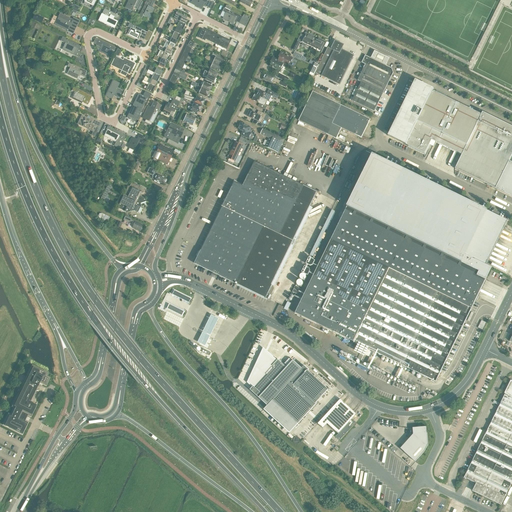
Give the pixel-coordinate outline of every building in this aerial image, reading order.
[(138,10),(142,2),(139,0),(128,0),(129,0),(125,8),(132,11),(133,8),(138,10)] [(151,15),(154,9),(152,8),(154,3),(149,0),(146,0),(138,17),(142,19),(143,16),(147,18),(149,14),(151,15)] [(202,9),(204,6),(211,9),(214,3),(207,0),(192,0),(191,2),(195,4),(195,6),(202,9)] [(239,24),(242,17),(230,11),(231,9),(229,7),(226,5),(224,8),(223,12),(225,13),(223,18),(226,19),(225,21),(232,24),(234,21),(239,24)] [(116,18),(118,16),(107,11),(104,9),(102,14),(99,20),(107,23),(106,25),(114,28),(117,22),(113,19),(114,17),(116,18)] [(182,31),(187,20),(181,17),(182,15),(176,12),(173,18),(179,21),(176,28),(182,31)] [(35,14),(32,19),(41,23),(43,18),(35,14)] [(60,14),(58,17),(60,19),(58,23),(62,25),(61,26),(68,30),(74,33),(79,23),(80,21),(73,18),(72,20),(60,14)] [(129,24),(128,27),(131,29),(129,33),(132,35),(131,36),(138,39),(138,40),(139,37),(139,36),(141,37),(141,38),(148,42),(152,32),(148,31),(147,32),(144,31),(129,24)] [(177,41),(182,31),(176,28),(170,25),(168,29),(174,32),(171,38),(177,41)] [(214,40),(217,34),(206,29),(205,30),(202,29),(198,38),(205,41),(205,39),(216,44),(217,42),(214,40)] [(226,50),(231,41),(217,34),(214,40),(217,42),(216,44),(226,50)] [(311,47),(315,39),(306,34),(305,36),(301,34),(293,50),(296,51),(301,42),(302,43),(311,47)] [(172,51),(177,41),(171,38),(165,35),(163,39),(169,42),(166,48),(172,51)] [(77,57),(80,52),(82,47),(64,38),(62,38),(60,41),(65,43),(62,50),(65,51),(77,57)] [(317,40),(315,39),(311,47),(320,51),(322,52),(326,42),(318,38),(317,40)] [(114,51),(116,48),(98,39),(96,45),(96,48),(97,49),(98,50),(99,51),(99,52),(106,55),(106,54),(109,55),(111,50),(114,51)] [(354,55),(341,49),(343,45),(335,41),(331,49),(334,50),(334,51),(327,48),(324,55),(320,63),(315,73),(339,85),(354,55)] [(167,62),(172,51),(166,48),(160,45),(158,49),(161,51),(158,57),(161,58),(161,59),(167,62)] [(390,58),(374,51),(371,57),(386,65),(390,58)] [(288,66),(292,58),(282,53),(278,61),(284,64),(288,66)] [(205,57),(204,59),(205,59),(209,61),(221,66),(222,64),(223,63),(223,62),(223,61),(222,61),(221,60),(223,57),(217,55),(216,56),(216,58),(215,57),(214,60),(211,58),(210,57),(208,56),(206,56),(205,57)] [(361,82),(352,101),(374,111),(391,77),(393,73),(391,68),(365,55),(362,63),(365,65),(357,80),(361,82)] [(123,60),(115,56),(111,65),(121,70),(120,74),(125,76),(127,73),(130,75),(132,69),(135,63),(124,58),(123,60)] [(162,72),(167,62),(161,59),(161,58),(158,57),(155,56),(153,60),(159,63),(156,69),(162,72)] [(280,71),(284,64),(278,61),(274,59),(270,66),(280,71)] [(209,61),(209,63),(212,64),(210,68),(218,72),(221,66),(209,61)] [(314,62),(308,75),(312,77),(314,74),(319,65),(316,63),(314,62)] [(84,77),(87,72),(69,63),(67,66),(70,68),(68,73),(71,74),(70,76),(77,79),(79,75),(84,77)] [(157,82),(162,72),(156,69),(150,66),(148,70),(154,73),(151,79),(151,80),(157,82)] [(201,69),(200,71),(215,78),(216,77),(217,76),(217,75),(217,74),(218,74),(210,70),(208,72),(204,70),(201,69)] [(200,71),(199,74),(202,75),(206,77),(205,79),(213,83),(213,82),(214,82),(215,81),(214,80),(215,78),(200,71)] [(284,81),(286,77),(277,72),(275,76),(281,79),(281,80),(284,81)] [(278,83),(279,80),(266,74),(263,79),(271,83),(272,81),(278,83)] [(152,93),(157,82),(151,80),(151,79),(145,76),(143,80),(149,83),(146,90),(152,93)] [(118,98),(122,90),(117,88),(120,83),(113,80),(109,87),(110,88),(107,96),(112,99),(113,96),(118,98)] [(495,189),(509,161),(511,154),(511,127),(483,113),(481,115),(432,91),(434,89),(433,89),(419,82),(415,80),(408,95),(405,101),(402,106),(399,113),(393,124),(390,132),(388,136),(406,145),(425,154),(431,140),(461,155),(455,169),(495,189)] [(209,91),(211,86),(204,82),(202,86),(198,84),(197,86),(209,91)] [(206,97),(209,91),(197,86),(196,88),(200,90),(199,93),(206,97)] [(73,88),(72,91),(75,92),(72,97),(75,99),(75,100),(82,103),(82,102),(88,105),(89,102),(92,97),(73,88)] [(279,95),(269,90),(267,94),(260,90),(258,95),(258,96),(268,101),(270,102),(272,98),(273,99),(274,98),(277,99),(279,95)] [(138,93),(133,104),(139,107),(138,110),(141,111),(147,98),(149,99),(151,94),(145,91),(143,96),(138,93)] [(186,91),(183,98),(187,100),(201,106),(204,100),(196,97),(196,98),(188,96),(189,93),(190,93),(186,91)] [(361,138),(370,119),(313,92),(299,121),(336,139),(341,128),(361,138)] [(265,110),(268,105),(266,104),(268,101),(258,96),(258,95),(256,94),(253,100),(259,103),(258,106),(265,110)] [(187,100),(186,102),(190,103),(189,104),(192,106),(191,108),(190,112),(197,115),(198,111),(199,112),(201,106),(187,100)] [(152,123),(161,106),(153,102),(150,109),(148,107),(148,106),(142,118),(152,123)] [(167,103),(162,112),(169,115),(171,112),(174,113),(177,107),(176,107),(178,105),(171,102),(170,104),(167,103)] [(133,104),(127,117),(136,122),(138,116),(140,117),(141,115),(139,114),(141,111),(138,110),(139,107),(133,104)] [(250,111),(247,116),(254,120),(252,123),(260,127),(261,124),(262,123),(259,122),(260,118),(263,120),(265,114),(258,111),(257,114),(250,111)] [(193,125),(196,118),(187,114),(184,121),(193,125)] [(82,115),(78,122),(88,128),(88,129),(93,131),(91,135),(95,137),(99,128),(101,123),(91,117),(90,119),(82,115)] [(172,122),(159,116),(158,119),(160,119),(160,120),(162,120),(169,123),(170,125),(167,131),(171,133),(168,139),(178,143),(185,130),(172,123),(172,122)] [(240,124),(238,129),(243,132),(241,135),(248,139),(251,133),(249,132),(251,129),(251,127),(247,126),(248,125),(245,124),(245,125),(242,123),(240,124)] [(108,130),(105,135),(116,141),(114,146),(119,148),(122,140),(123,140),(126,135),(108,126),(106,129),(108,130)] [(263,129),(260,134),(269,138),(267,141),(265,140),(263,145),(265,146),(271,149),(278,153),(284,139),(278,136),(263,129)] [(135,155),(144,137),(139,134),(137,140),(132,137),(129,144),(128,147),(134,150),(132,153),(135,155)] [(234,161),(243,145),(237,142),(234,149),(233,148),(228,158),(234,161)] [(160,145),(153,158),(157,160),(159,161),(167,165),(174,151),(160,145)] [(486,279),(491,268),(486,265),(507,221),(372,155),(351,199),(347,207),(479,271),(477,275),(486,279)] [(495,189),(511,196),(511,163),(509,161),(495,189)] [(211,272),(219,276),(236,284),(268,300),(270,295),(268,294),(281,266),(282,265),(316,192),(303,186),(254,162),(242,186),(234,182),(195,264),(211,272)] [(149,168),(147,173),(151,175),(150,178),(153,179),(154,180),(160,183),(161,182),(164,184),(166,179),(157,174),(158,172),(149,168)] [(140,195),(141,196),(141,193),(144,193),(144,192),(143,192),(145,189),(145,188),(141,186),(141,185),(140,186),(135,183),(135,184),(131,182),(129,187),(128,187),(124,194),(127,195),(137,200),(140,195)] [(127,195),(124,194),(117,207),(127,213),(133,211),(140,214),(141,214),(139,213),(142,208),(143,209),(141,208),(141,206),(141,203),(146,202),(146,203),(145,198),(141,196),(140,195),(137,200),(127,195)] [(485,280),(486,279),(477,275),(479,271),(347,207),(295,313),(436,382),(475,301),(476,301),(478,297),(477,296),(485,280)] [(125,216),(124,220),(130,222),(129,224),(133,226),(132,228),(140,231),(142,225),(130,220),(131,218),(125,216)] [(309,258),(306,264),(310,266),(313,265),(315,261),(309,258)] [(302,272),(308,275),(310,271),(309,268),(304,266),(302,272)] [(218,319),(211,315),(197,343),(205,347),(218,319)] [(264,349),(248,382),(253,386),(250,389),(250,390),(259,398),(259,397),(286,367),(278,359),(276,361),(264,349)] [(259,397),(259,398),(267,406),(265,409),(290,432),(290,431),(298,423),(328,390),(308,371),(307,370),(306,372),(302,368),(293,360),(292,361),(288,366),(286,367),(259,397)] [(32,365),(17,395),(11,407),(13,408),(10,414),(8,413),(2,425),(22,435),(28,423),(25,421),(25,420),(28,421),(29,418),(27,417),(27,415),(31,417),(37,405),(30,402),(40,383),(46,386),(50,378),(47,376),(48,373),(47,372),(32,365)] [(511,482),(511,380),(511,381),(507,390),(467,472),(464,478),(469,480),(476,483),(477,484),(474,491),(483,495),(485,496),(501,504),(504,499),(511,482)] [(340,440),(356,422),(352,419),(357,414),(346,404),(340,399),(322,420),(318,424),(323,428),(327,424),(337,433),(338,434),(335,437),(339,441),(340,440)] [(415,462),(424,452),(428,445),(427,437),(426,426),(416,427),(415,427),(412,427),(413,434),(400,448),(415,462)]
